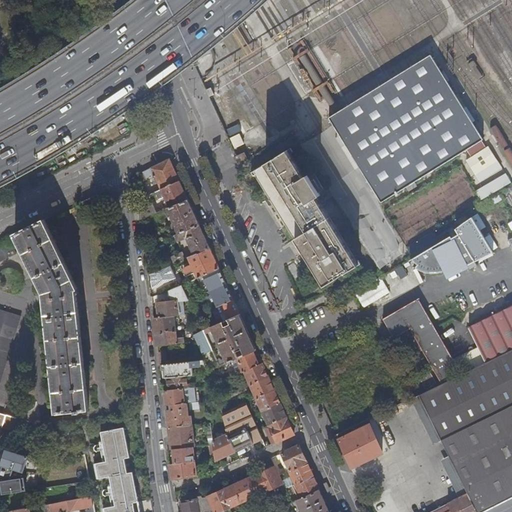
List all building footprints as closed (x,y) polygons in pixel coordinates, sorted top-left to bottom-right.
[(483,139),(431,55),(423,60),(413,66),(401,73),(391,80),(381,86),(370,93),(359,100),(349,106),(337,113),(329,118),(382,202),(483,139)] [(212,102),(217,114),(223,111),(221,107),(223,107),(220,99),(212,102)] [(232,148),(242,145),(239,133),(229,136),(232,148)] [(244,152),(235,157),(238,165),(248,160),(244,152)] [(307,180),(291,153),(268,167),(308,233),(297,240),(307,256),(327,288),(360,267),(320,202),(324,199),(310,177),(307,180)] [(170,159),(137,174),(142,181),(154,175),(161,189),(180,181),(170,159)] [(475,188),(479,196),(509,182),(505,174),(475,188)] [(180,181),(161,189),(169,208),(188,200),(180,181)] [(96,194),(82,201),(86,209),(100,202),(96,194)] [(501,201),(499,196),(491,201),(494,206),(501,201)] [(188,200),(169,208),(158,212),(160,216),(167,214),(166,212),(169,212),(177,230),(173,232),(174,236),(175,236),(199,225),(188,200)] [(153,205),(138,212),(139,220),(156,213),(153,205)] [(43,220),(15,234),(44,293),(57,412),(76,410),(76,412),(81,412),(81,409),(88,408),(75,290),(77,288),(43,220)] [(468,266),(475,263),(485,258),(464,224),(455,230),(457,235),(451,238),(449,236),(410,256),(414,263),(411,265),(416,269),(424,272),(429,273),(439,273),(448,271),(451,275),(468,266)] [(210,248),(199,225),(175,236),(178,241),(186,238),(194,255),(210,248)] [(8,238),(0,241),(0,261),(16,254),(8,238)] [(174,263),(173,264),(174,265),(176,270),(183,267),(183,268),(184,267),(185,268),(184,269),(186,273),(187,273),(194,270),(198,278),(219,269),(210,248),(194,255),(185,258),(174,263)] [(171,257),(174,263),(185,258),(182,252),(171,257)] [(172,264),(150,273),(152,288),(152,289),(174,278),(172,264)] [(393,279),(405,273),(401,265),(389,271),(393,279)] [(219,269),(198,278),(204,294),(211,291),(226,284),(219,269)] [(217,306),(233,299),(226,284),(211,291),(217,306)] [(182,285),(168,291),(169,302),(157,303),(159,318),(174,316),(178,315),(177,302),(189,300),(182,285)] [(228,319),(240,314),(233,299),(217,306),(224,321),(228,319)] [(411,331),(443,383),(462,372),(418,300),(383,322),(395,341),(411,331)] [(511,308),(471,328),(487,362),(511,350),(511,308)] [(0,310),(0,381),(21,316),(0,310)] [(227,363),(237,358),(239,358),(236,352),(243,349),(245,355),(246,352),(249,353),(252,351),(256,350),(240,314),(228,319),(232,327),(226,330),(222,322),(211,327),(225,359),(227,363)] [(159,318),(154,318),(155,333),(175,331),(174,316),(159,318)] [(193,336),(203,355),(212,351),(203,331),(203,330),(193,336)] [(175,331),(155,333),(157,346),(184,343),(183,338),(176,338),(175,331)] [(354,337),(307,352),(318,384),(364,368),(354,337)] [(443,383),(427,392),(420,395),(469,495),(434,511),(483,511),(511,497),(511,350),(487,362),(443,383)] [(243,372),(245,371),(259,365),(252,351),(249,353),(245,355),(239,358),(237,358),(243,372)] [(161,365),(163,378),(166,378),(186,375),(193,375),(191,367),(200,367),(200,364),(203,364),(203,360),(161,365)] [(245,371),(251,384),(268,377),(262,363),(259,365),(245,371)] [(166,378),(168,391),(183,389),(194,387),(194,384),(187,384),(186,375),(166,378)] [(268,377),(251,384),(257,398),(275,390),(268,377)] [(328,398),(334,410),(370,393),(364,381),(328,398)] [(164,391),(166,405),(171,405),(184,403),(183,389),(168,391),(164,391)] [(275,390),(257,398),(263,411),(281,404),(275,390)] [(167,411),(168,428),(191,425),(190,416),(188,417),(186,403),(184,403),(171,405),(172,410),(167,411)] [(228,434),(235,451),(262,439),(246,403),(222,413),(226,430),(228,434)] [(281,404),(263,411),(269,424),(286,417),(281,404)] [(9,423),(11,417),(0,413),(0,426),(2,427),(4,421),(9,423)] [(269,424),(265,426),(267,432),(272,444),(294,434),(286,417),(269,424)] [(191,425),(168,428),(171,449),(173,449),(193,446),(194,446),(192,425),(191,425)] [(371,426),(340,441),(353,469),(384,453),(371,426)] [(112,488),(115,505),(115,506),(133,502),(135,502),(130,472),(127,472),(125,458),(130,457),(124,427),(101,431),(103,440),(100,440),(100,444),(104,443),(107,461),(94,463),(97,478),(110,476),(111,484),(108,485),(109,488),(112,488)] [(213,444),(215,459),(215,460),(235,451),(228,434),(213,441),(213,444)] [(290,471),(307,463),(299,445),(281,453),(287,464),(290,471)] [(173,449),(175,464),(195,462),(193,446),(173,449)] [(24,462),(26,456),(0,447),(0,462),(10,466),(12,458),(24,462)] [(0,494),(89,480),(84,456),(71,457),(73,471),(2,482),(2,481),(0,481),(0,494)] [(175,464),(170,465),(172,479),(197,475),(195,462),(175,464)] [(296,484),(313,476),(307,463),(290,471),(296,484)] [(261,472),(269,490),(282,483),(275,466),(261,472)] [(133,472),(130,472),(135,502),(138,502),(133,472)] [(261,472),(248,478),(255,496),(269,490),(261,472)] [(302,498),(319,489),(313,476),(296,484),(292,486),(295,493),(299,491),(302,498)] [(248,478),(234,484),(242,502),(255,496),(248,478)] [(234,484),(222,490),(229,507),(242,502),(234,484)] [(329,511),(319,489),(302,498),(297,501),(301,511),(329,511)] [(222,490),(208,496),(215,511),(219,511),(229,507),(222,490)] [(60,511),(93,506),(92,496),(43,505),(44,511),(46,511),(54,511),(60,511)] [(182,502),(183,511),(200,511),(197,499),(182,502)] [(115,506),(115,505),(111,506),(112,511),(134,511),(133,502),(115,506)]
